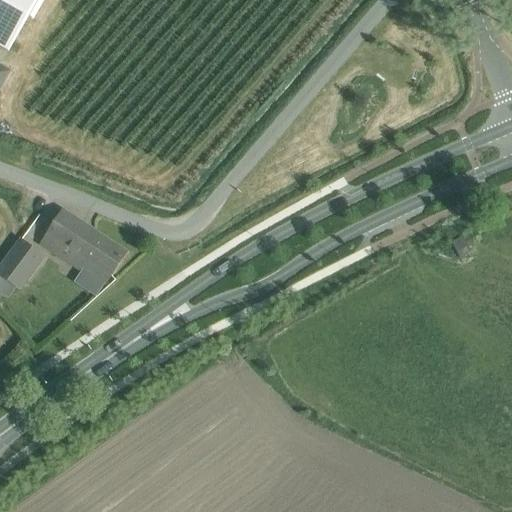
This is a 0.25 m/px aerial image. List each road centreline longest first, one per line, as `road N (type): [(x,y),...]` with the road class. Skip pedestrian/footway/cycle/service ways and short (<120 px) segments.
road 1 (unclassified): [(0,169),(183,234),(386,0)]
road 2 (primary): [(511,125),(317,214),(233,262),(126,345)]
road 3 (primary): [(126,345),(263,287),(321,249),(511,160)]
road 4 (primary): [(0,442),(98,364)]
